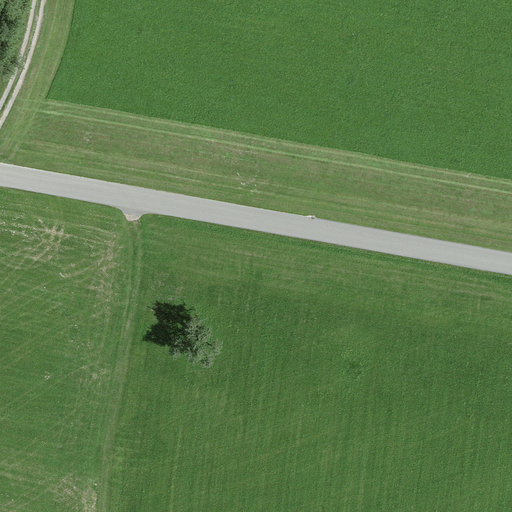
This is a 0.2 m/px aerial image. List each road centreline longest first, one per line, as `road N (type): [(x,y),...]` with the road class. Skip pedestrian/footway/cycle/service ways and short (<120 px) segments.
road 1 (residential): [(511,265),(0,174)]
road 2 (track): [(39,0),(0,114)]
